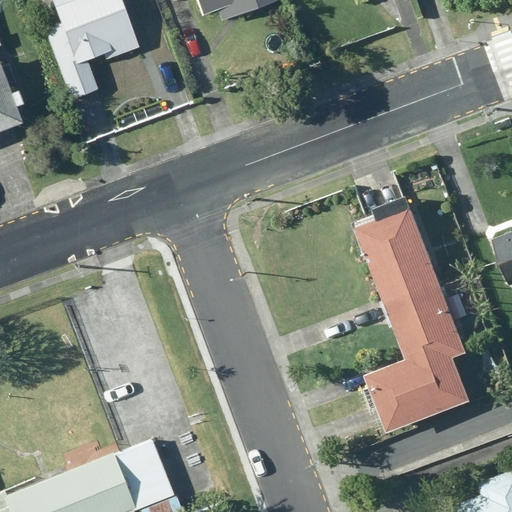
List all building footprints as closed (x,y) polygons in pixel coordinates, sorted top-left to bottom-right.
[(48,0),(57,23),(44,28),(73,101),(99,90),(89,66),(136,48),(117,0),(48,0)] [(272,1),(272,0),(191,0),(202,27),(272,1)] [(0,131),(25,122),(1,56),(0,56),(0,131)] [(414,202),(353,226),(403,353),(365,368),(390,433),(474,400),(457,356),(472,350),(414,202)] [(511,231),(494,238),(511,284),(511,231)] [(180,496),(159,436),(0,491),(0,503),(3,511),(139,511),(180,496)] [(511,511),(511,468),(455,488),(463,511),(511,511)] [(449,511),(443,496),(406,511),(449,511)]
